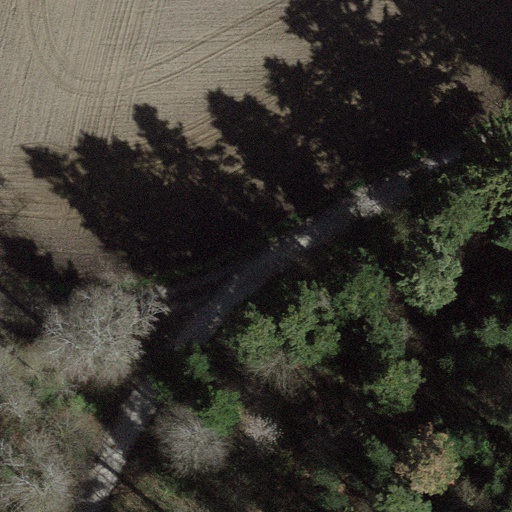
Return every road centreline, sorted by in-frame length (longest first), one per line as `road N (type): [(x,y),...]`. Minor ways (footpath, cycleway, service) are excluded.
road 1 (track): [(511,139),(309,234),(176,329)]
road 2 (track): [(176,329),(87,511)]
road 3 (track): [(0,328),(32,338),(176,329)]
